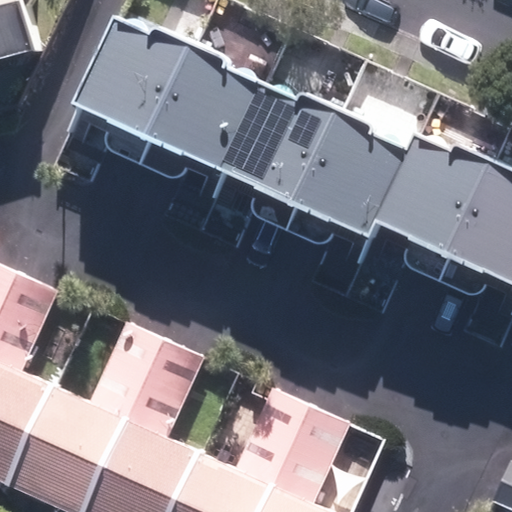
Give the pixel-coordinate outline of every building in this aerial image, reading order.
[(0,0),(0,60),(37,52),(23,0),(0,0)] [(107,150),(139,164),(193,43),(155,28),(149,33),(113,15),(72,103),(77,106),(74,116),(108,132),(105,139),(107,150)] [(217,169),(259,80),(227,66),(228,60),(193,43),(139,164),(169,178),(181,176),(187,167),(207,176),(213,178),(217,169)] [(286,230),(343,111),(259,80),(217,169),(258,187),(252,200),(253,212),(264,220),(286,230)] [(367,247),(378,222),(418,136),(414,133),(406,148),(374,135),(373,125),(343,111),(286,230),(312,242),(322,244),(330,240),(333,233),(367,247)] [(407,266),(439,282),(496,162),(457,145),(449,148),(418,136),(378,222),(410,239),(402,255),(407,266)] [(511,295),(511,170),(496,162),(439,282),(471,296),(482,292),(487,285),(511,295)] [(0,311),(18,273),(0,264),(0,311)] [(58,291),(18,273),(0,311),(0,361),(21,371),(58,291)] [(164,340),(127,323),(90,402),(128,419),(164,340)] [(205,359),(164,340),(128,419),(169,438),(205,359)] [(0,482),(9,487),(55,387),(21,371),(0,361),(0,482)] [(63,511),(84,511),(128,419),(90,402),(55,387),(9,487),(63,511)] [(311,406),(272,388),(236,468),(274,485),(311,406)] [(352,425),(311,406),(274,485),(315,504),(352,425)] [(172,511),(200,452),(169,438),(128,419),(84,511),(172,511)] [(261,511),(274,485),(236,468),(200,452),(172,511),(261,511)] [(511,460),(493,501),(511,508),(511,460)] [(332,511),(315,504),(274,485),(261,511),(332,511)]
